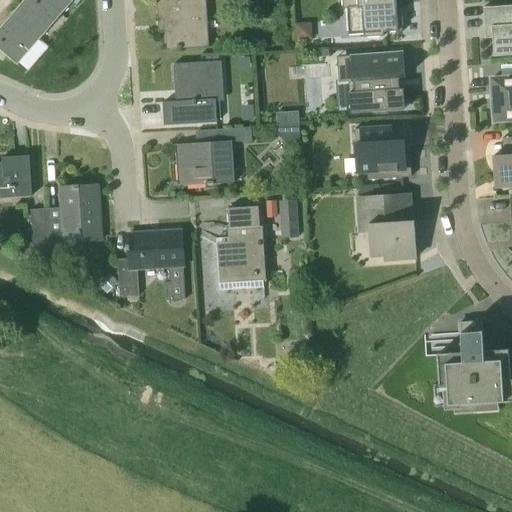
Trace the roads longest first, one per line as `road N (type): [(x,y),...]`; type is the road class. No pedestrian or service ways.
road 1 (residential): [(444,0),(467,250),(511,307)]
road 2 (residential): [(187,208),(148,211),(128,201),(115,141),(92,109)]
